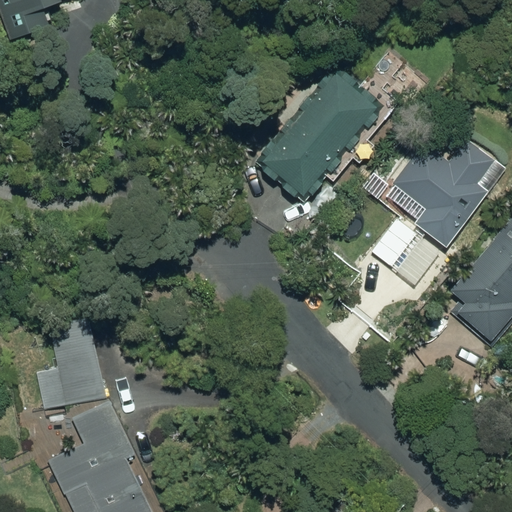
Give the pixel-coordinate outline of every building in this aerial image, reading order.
[(10,0),(21,28),(53,15),(47,0),(10,0)] [(258,156),(308,199),(383,112),(375,104),(379,99),(375,96),(379,91),(366,80),(361,84),(338,64),(258,156)] [(388,103),(403,115),(411,107),(396,94),(388,103)] [(470,135),(452,159),(428,140),(397,179),(428,203),(417,217),(448,242),(493,186),(482,177),(498,158),(470,135)] [(413,231),(394,216),(366,252),(385,267),(413,231)] [(460,305),(493,334),(511,312),(511,223),(457,286),(468,296),(460,305)] [(49,458),(76,511),(157,511),(129,452),(136,447),(111,393),(108,394),(88,316),(54,322),(62,365),(41,368),(48,405),(65,402),(84,440),(49,458)]
